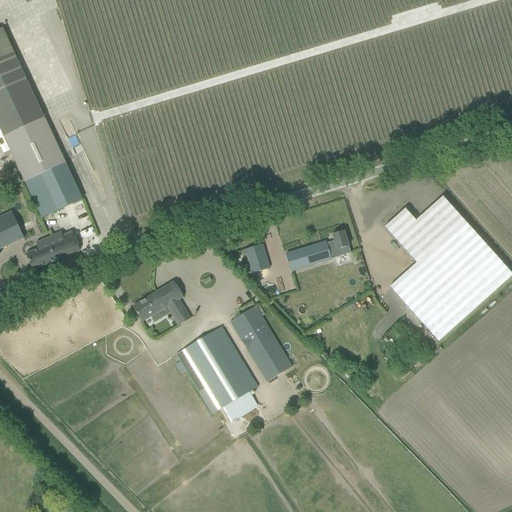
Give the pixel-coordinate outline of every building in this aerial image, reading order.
[(0,30),(0,130),(41,220),(82,200),(3,29),(0,30)] [(405,210),(384,228),(416,264),(389,288),(438,342),(511,275),(443,197),(416,221),(405,210)] [(0,249),(24,238),(12,213),(0,218),(0,254),(0,249)] [(286,255),(291,272),(350,254),(348,247),(344,232),(332,236),(334,242),(326,244),(326,243),(286,255)] [(26,255),(32,271),(80,251),(72,233),(63,237),(61,233),(36,244),(38,250),(26,255)] [(245,250),(252,274),(269,269),(262,245),(245,250)] [(170,313),(178,326),(189,319),(178,301),(186,297),(177,282),(155,295),(167,315),(170,313)] [(152,316),(155,322),(167,315),(155,295),(133,308),(142,322),(152,316)] [(230,323),(266,384),(292,368),(256,307),(230,323)] [(223,409),(232,424),(258,408),(250,393),(258,388),(221,328),(176,356),(212,416),(223,409)]
